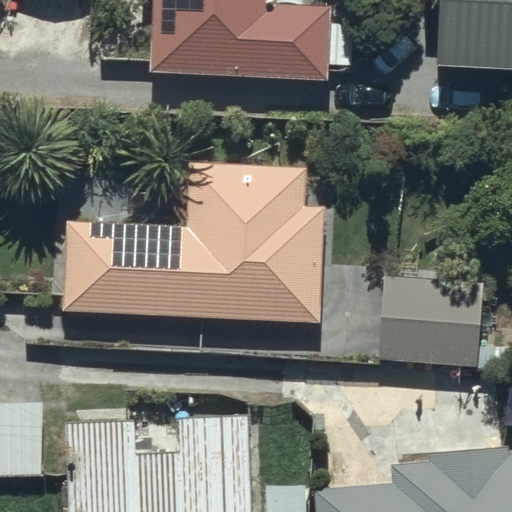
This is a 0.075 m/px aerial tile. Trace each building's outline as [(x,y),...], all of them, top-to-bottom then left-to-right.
[(279,0),(153,0),(155,71),(333,75),(333,61),(351,62),(352,21),(330,20),(330,4),(279,3),(279,0)] [(511,0),(441,0),(439,60),(511,63),(511,0)] [(188,219),(70,215),(66,309),(321,319),(326,203),(307,202),(308,163),(191,158),(188,219)] [(483,281),(386,274),(380,357),(477,363),(483,281)] [(44,401),(0,401),(0,474),(46,474),(44,401)] [(137,415),(66,418),(71,511),(254,511),(249,411),(180,414),(181,434),(161,435),(161,448),(138,449),(137,415)] [(396,477),(316,487),(318,511),(511,511),(511,447),(511,441),(429,450),(430,458),(395,462),(396,477)] [(306,511),(307,474),(263,474),(262,511),(306,511)]
